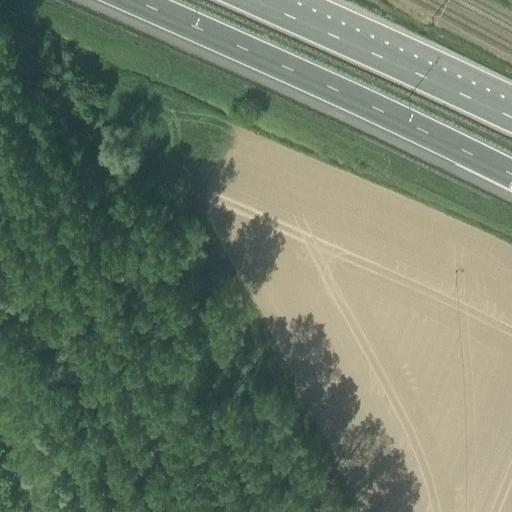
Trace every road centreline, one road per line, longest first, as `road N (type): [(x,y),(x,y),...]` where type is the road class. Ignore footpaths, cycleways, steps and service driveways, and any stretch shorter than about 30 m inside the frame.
road 1 (motorway): [(132,0),(511,175)]
road 2 (motorway): [(511,121),(250,0)]
